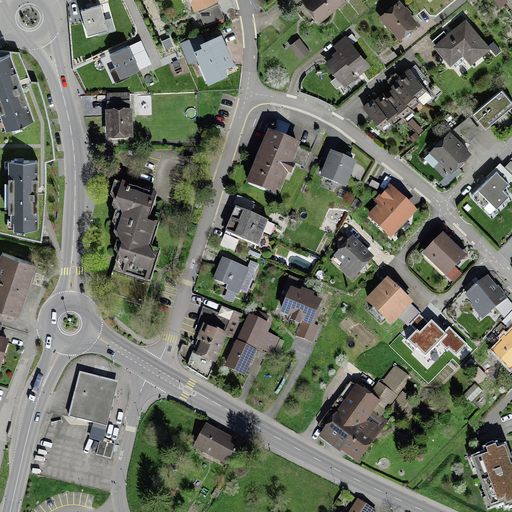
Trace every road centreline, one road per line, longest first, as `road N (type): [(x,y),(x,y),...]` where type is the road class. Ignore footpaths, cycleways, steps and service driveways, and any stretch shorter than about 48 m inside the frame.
road 1 (residential): [(511,280),(437,202),(334,120),(246,94)]
road 2 (secondary): [(156,370),(425,511)]
road 3 (residential): [(156,370),(246,94)]
road 4 (primary): [(43,35),(72,138),(71,301)]
road 5 (primary): [(11,511),(33,412),(61,345)]
road 6 (residential): [(156,370),(119,482),(123,511)]
road 7 (residential): [(48,329),(32,336),(0,436)]
